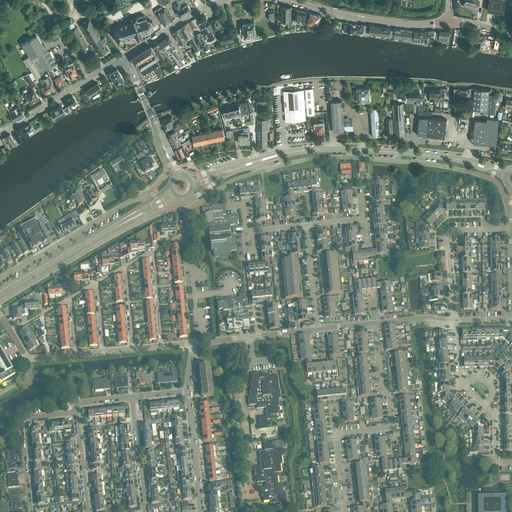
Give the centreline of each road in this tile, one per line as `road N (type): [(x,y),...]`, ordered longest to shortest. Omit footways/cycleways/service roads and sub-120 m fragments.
road 1 (secondary): [(505,173),(441,157),(300,150)]
road 2 (tertiary): [(289,0),(350,16),(447,22)]
road 3 (residential): [(136,198),(0,278)]
road 4 (residential): [(454,321),(445,230),(511,228)]
road 5 (residential): [(30,511),(21,422),(75,412)]
road 6 (tertiary): [(0,135),(122,58)]
road 7 (secondary): [(0,291),(119,221)]
road 8 (residential): [(160,346),(153,250),(125,266)]
road 9 (residential): [(199,511),(187,391)]
road 10 (tertiary): [(122,58),(227,0)]
